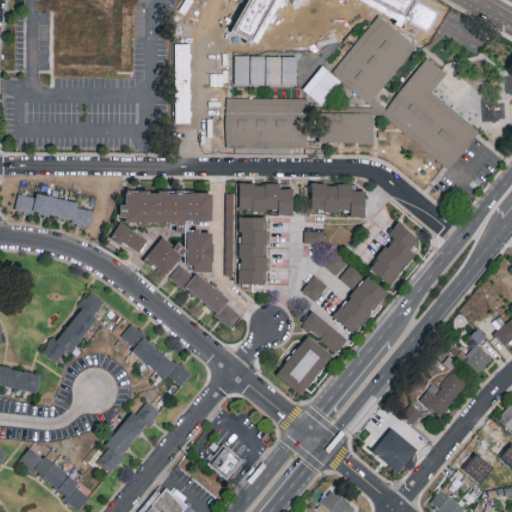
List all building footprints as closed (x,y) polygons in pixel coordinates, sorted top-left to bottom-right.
[(376,104),(336,75),(386,13),(423,42),(376,104)] [(265,55),(234,54),(234,84),(265,84),(265,55)] [(297,56),(266,54),(265,83),(296,84),(297,56)] [(481,134),(450,172),(385,118),(430,62),(450,77),(437,96),(481,134)] [(302,88),(322,104),(341,80),(322,64),(302,88)] [(368,105),(380,115),(386,108),(374,97),(368,105)] [(254,150),(228,150),(228,103),(253,103),(310,103),(310,111),(314,111),(375,113),(376,148),(375,148),(314,149),(254,150)] [(237,208),(238,189),(290,190),(290,209),(237,208)] [(363,211),(313,211),(313,189),(363,189),(363,211)] [(125,192),(209,193),(208,224),(125,223),(125,192)] [(18,194),(93,211),(90,226),(15,209),(18,194)] [(226,218),(225,253),(233,253),(234,219),(226,218)] [(239,218),(266,218),(265,284),(238,283),(239,218)] [(146,240),(138,253),(113,236),(121,224),(146,240)] [(388,284),(368,269),(398,227),(418,242),(388,284)] [(323,230),(304,230),(304,241),(323,242),(323,230)] [(189,234),(209,234),(209,268),(189,268),(189,234)] [(163,276),(143,261),(161,237),(181,252),(163,276)] [(335,276),(322,265),(334,250),(348,261),(335,276)] [(239,317),(228,329),(169,277),(180,265),(239,317)] [(338,279),(350,265),(363,275),(351,289),(338,279)] [(315,302),(301,291),(314,275),(328,286),(315,302)] [(332,317),(365,277),(385,294),(352,334),(332,317)] [(59,365),(44,353),(90,298),(105,310),(59,365)] [(336,353),(301,326),(310,314),(345,340),(336,353)] [(511,317),(494,332),(504,345),(511,338),(511,317)] [(180,386),(121,339),(130,327),(189,375),(180,386)] [(297,394),(277,376),(309,340),(329,358),(297,394)] [(492,358),(477,344),(463,359),(477,373),(492,358)] [(0,386),(0,367),(39,377),(34,395),(0,386)] [(411,402),(433,418),(459,383),(444,372),(431,390),(424,384),(411,402)] [(412,423),(422,412),(411,403),(402,414),(412,423)] [(157,414),(106,469),(96,460),(146,405),(157,414)] [(496,419),(509,405),(511,407),(511,429),(509,431),(496,419)] [(362,447),(381,425),(409,450),(390,472),(362,447)] [(475,448),(487,434),(511,455),(511,457),(501,470),(475,448)] [(77,510),(19,465),(29,453),(86,499),(77,510)] [(243,469),(231,484),(215,472),(227,457),(243,469)] [(439,490),(463,510),(461,511),(439,511),(429,504),(439,490)] [(313,504),(323,511),(348,511),(323,491),(313,504)] [(152,511),(169,494),(190,511),(152,511)]
